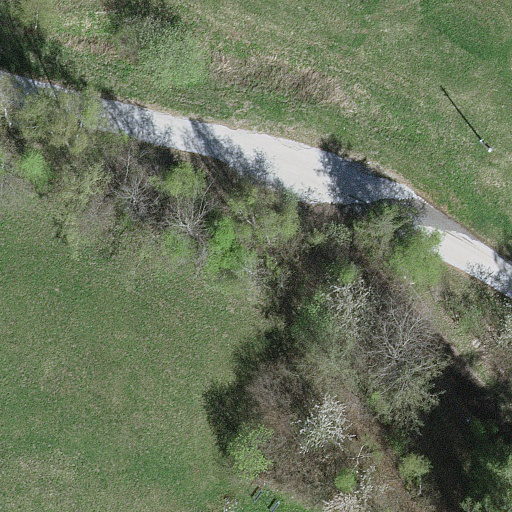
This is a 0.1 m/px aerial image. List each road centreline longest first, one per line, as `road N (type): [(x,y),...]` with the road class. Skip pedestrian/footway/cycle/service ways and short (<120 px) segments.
road 1 (unclassified): [(511,283),(377,192),(243,147),(0,85)]
road 2 (track): [(511,419),(442,316),(377,192)]
